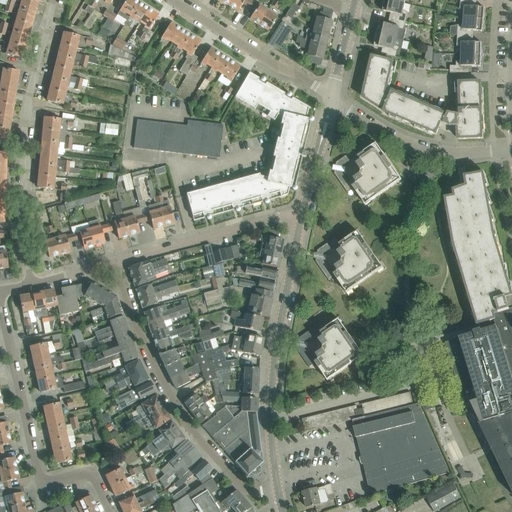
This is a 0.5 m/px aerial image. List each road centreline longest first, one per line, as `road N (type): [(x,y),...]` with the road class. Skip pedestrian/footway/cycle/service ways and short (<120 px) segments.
road 1 (residential): [(113,262),(188,427),(243,487),(278,490)]
road 2 (residential): [(30,285),(19,207),(27,173),(23,125),(53,0)]
road 3 (tertiary): [(278,490),(272,382),(302,210)]
road 4 (residential): [(111,511),(89,475),(52,481),(36,470),(0,300)]
road 5 (residential): [(113,262),(302,210)]
road 6 (residential): [(331,97),(414,145),(511,150)]
road 7 (residential): [(331,97),(170,0)]
